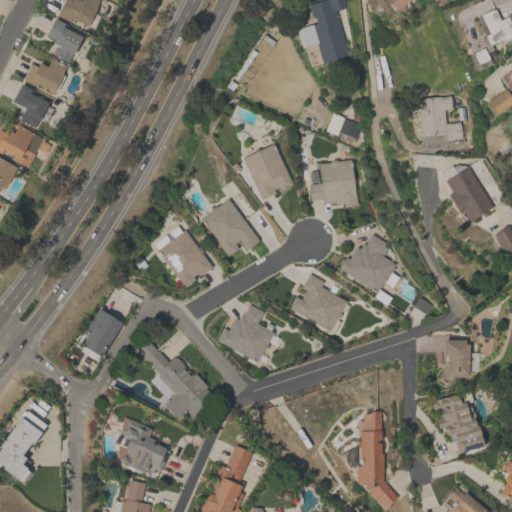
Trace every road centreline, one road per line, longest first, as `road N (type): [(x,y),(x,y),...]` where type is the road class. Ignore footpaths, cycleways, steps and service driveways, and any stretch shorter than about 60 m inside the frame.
road 1 (primary): [(0,365),(84,258),(224,0)]
road 2 (residential): [(452,319),(459,308),(402,211),(374,141),(362,0)]
road 3 (primary): [(187,0),(58,238),(25,283)]
road 4 (residential): [(0,332),(88,399),(75,425),(74,511)]
road 5 (residential): [(238,388),(452,319)]
road 6 (residential): [(247,398),(401,348)]
road 7 (residential): [(178,317),(311,242)]
road 8 (residential): [(178,317),(146,305),(88,399)]
road 9 (residential): [(247,398),(223,405),(176,511)]
road 10 (residential): [(417,473),(401,348)]
